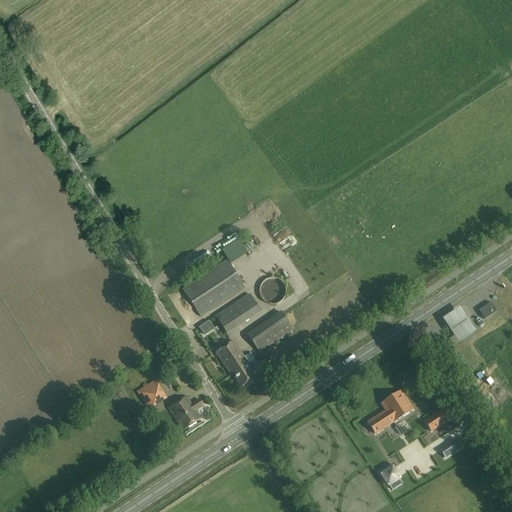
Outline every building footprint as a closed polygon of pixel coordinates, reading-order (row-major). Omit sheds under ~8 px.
[(273,238),(265,243),(277,260),(285,255),(273,238)] [(201,317),(245,288),(227,260),(183,290),(201,317)] [(227,335),(262,312),(250,294),(215,317),(227,335)] [(497,311),(492,303),(479,311),(484,319),(497,311)] [(460,304),(441,317),(448,327),(457,340),(476,328),(467,315),(460,304)] [(286,341),(283,337),(294,330),(282,312),(247,335),(260,353),(279,340),(282,344),(286,341)] [(199,328),(205,336),(214,329),(209,321),(199,328)] [(231,375),(233,374),(241,387),(255,378),(246,365),(248,364),(233,341),(216,353),(231,375)] [(158,384),(155,380),(136,392),(149,411),(167,399),(158,384)] [(394,422),(413,410),(403,395),(401,397),(399,393),(383,403),(384,404),(382,405),(386,412),(368,423),(376,434),(394,422)] [(168,409),(183,431),(201,419),(196,411),(203,406),(199,400),(192,405),(187,397),(168,409)] [(455,417),(448,406),(424,422),(431,433),(455,417)] [(454,453),(449,446),(442,451),(446,458),(454,453)] [(380,469),(383,474),(393,468),(390,463),(380,469)] [(390,485),(393,489),(403,483),(400,478),(390,485)]
